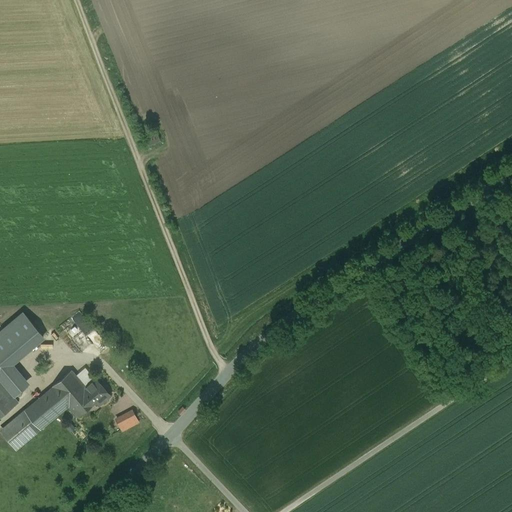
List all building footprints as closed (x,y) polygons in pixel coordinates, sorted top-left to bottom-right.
[(156,134),(147,137),(150,145),(159,141),(156,134)] [(72,332),(84,349),(100,337),(82,310),(73,316),(80,327),(72,332)] [(0,381),(14,397),(30,383),(12,363),(43,336),(24,313),(4,330),(0,333),(0,381)] [(53,386),(25,410),(40,429),(56,415),(69,405),(63,399),(82,383),(71,370),(52,385),(53,386)] [(110,395),(96,378),(85,387),(96,400),(95,400),(99,404),(101,402),(105,402),(107,400),(107,397),(110,395)] [(0,381),(0,417),(18,402),(14,397),(0,381)] [(82,383),(63,399),(69,405),(78,415),(95,400),(96,400),(85,387),(82,383)] [(123,431),(141,422),(134,408),(116,417),(123,431)] [(40,429),(25,410),(9,423),(9,424),(25,442),(40,429)] [(25,442),(9,424),(1,431),(16,449),(25,442)]
